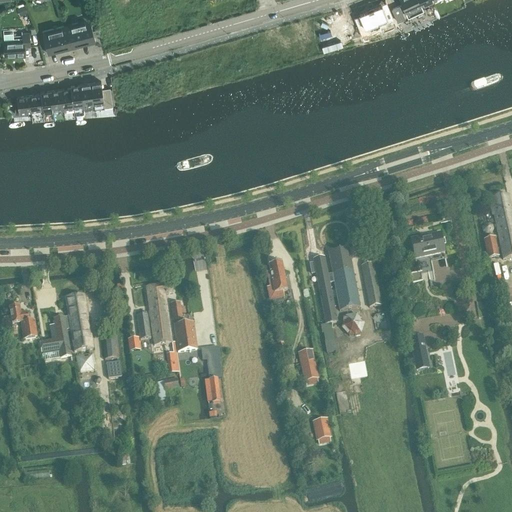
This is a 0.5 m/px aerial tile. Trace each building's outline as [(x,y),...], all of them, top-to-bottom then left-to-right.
[(400,0),(405,11),(408,17),(423,10),(421,6),(429,3),(427,0),(400,0)] [(360,15),(354,17),(362,37),(397,29),(386,1),(373,6),(373,5),(366,8),(367,10),(359,13),(360,15)] [(28,12),(25,5),(18,8),(22,15),(28,12)] [(399,5),(392,8),(397,21),(405,18),(399,5)] [(89,19),(66,25),(72,47),(95,41),(93,36),(100,34),(99,29),(92,30),(89,19)] [(66,25),(42,31),(48,53),(72,47),(66,25)] [(4,34),(5,39),(6,56),(25,55),(25,46),(31,46),(30,32),(23,33),(23,38),(14,39),(13,33),(4,34)] [(102,81),(92,83),(95,104),(104,102),(105,108),(114,107),(113,105),(111,87),(103,89),(102,81)] [(92,83),(82,84),(85,106),(87,106),(87,105),(95,104),(92,83)] [(71,85),(71,87),(74,106),(82,105),(83,107),(85,106),(82,84),(71,85)] [(71,87),(62,88),(65,109),(67,109),(67,107),(74,106),(71,87)] [(62,88),(51,90),(54,109),(62,108),(63,110),(65,109),(62,88)] [(40,91),(41,93),(44,111),(44,112),(47,112),(47,110),(54,109),(51,90),(40,91)] [(41,93),(29,95),(32,110),(40,109),(41,111),(44,111),(41,93)] [(32,110),(29,95),(17,96),(18,105),(15,105),(15,115),(24,115),(24,111),(32,110)] [(489,201),(492,218),(493,217),(503,262),(511,260),(511,213),(508,197),(489,201)] [(381,222),(383,229),(392,226),(390,219),(381,222)] [(481,229),(482,234),(486,236),(489,235),(492,231),(492,228),(488,225),(484,226),(481,229)] [(419,272),(409,274),(411,284),(421,282),(421,283),(434,280),(430,263),(445,260),(440,235),(411,242),(414,258),(410,259),(411,266),(417,265),(419,272)] [(483,242),(487,260),(498,258),(494,239),(483,242)] [(329,255),(333,275),(335,283),(340,312),(360,308),(349,251),(329,255)] [(316,275),(326,326),(331,325),(337,323),(329,284),(335,283),(333,275),(328,276),(325,259),(314,261),(314,264),(310,265),(312,275),(316,275)] [(270,275),(267,275),(268,282),(271,282),(274,294),(286,292),(286,291),(281,263),(268,266),(270,275)] [(380,307),(372,266),(361,268),(369,309),(380,307)] [(172,285),(146,289),(150,321),(154,347),(172,344),(169,320),(167,308),(166,296),(173,295),(172,285)] [(122,286),(117,287),(117,290),(118,293),(119,293),(119,295),(120,295),(125,294),(124,286),(122,286)] [(84,296),(65,300),(68,318),(70,330),(74,352),(93,349),(84,296)] [(171,307),(173,319),(178,353),(197,350),(193,323),(183,325),(180,304),(171,305),(171,307)] [(9,308),(10,317),(4,318),(5,325),(12,324),(12,325),(20,324),(23,340),(37,337),(34,321),(29,322),(27,313),(21,314),(19,307),(9,308)] [(147,316),(144,313),(139,314),(136,317),(140,342),(150,340),(147,316)] [(345,319),(341,331),(349,340),(361,338),(365,326),(357,316),(345,319)] [(52,341),(41,343),(43,354),(44,361),(61,358),(71,357),(66,331),(70,330),(68,318),(64,319),(54,320),(55,326),(51,326),(49,327),(51,339),(52,341)] [(324,335),(325,344),(334,342),(331,325),(326,326),(320,327),(322,335),(324,335)] [(422,337),(410,339),(415,366),(427,364),(422,337)] [(103,339),(105,361),(118,360),(116,338),(103,339)] [(138,339),(128,341),(130,353),(140,351),(138,339)] [(334,342),(325,344),(328,356),(338,354),(335,342),(334,342)] [(276,345),(274,346),(276,354),(277,353),(284,352),(282,344),(276,345)] [(217,348),(201,350),(202,363),(207,362),(208,376),(209,381),(211,401),(212,404),(220,403),(220,402),(217,380),(221,379),(217,348)] [(311,352),(299,354),(301,364),(313,362),(311,352)] [(313,362),(301,364),(305,382),(317,380),(313,362)] [(356,363),(348,365),(351,380),(360,378),(367,377),(365,369),(357,371),(356,363)] [(106,366),(108,381),(121,379),(119,364),(106,366)] [(163,382),(165,392),(172,390),(178,389),(176,380),(163,382)] [(155,384),(158,402),(166,401),(163,383),(155,384)] [(86,399),(87,410),(100,409),(99,398),(86,399)] [(326,421),(314,423),(317,441),(329,439),(326,421)] [(128,454),(117,456),(119,466),(129,465),(128,454)] [(48,472),(24,474),(25,481),(49,478),(48,472)]
